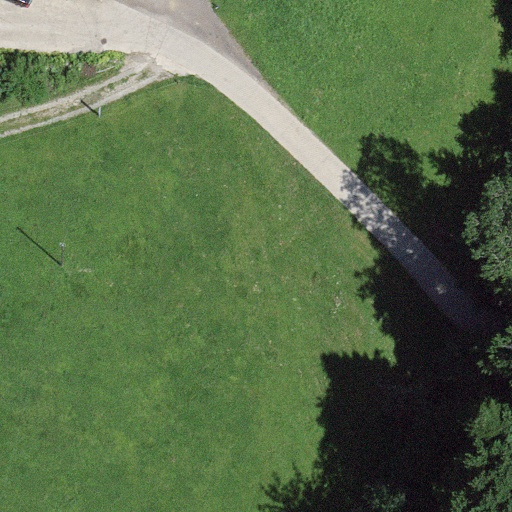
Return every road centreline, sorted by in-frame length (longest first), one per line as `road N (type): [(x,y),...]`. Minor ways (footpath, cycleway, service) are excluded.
road 1 (track): [(0,130),(214,60)]
road 2 (track): [(214,60),(100,27),(0,24)]
